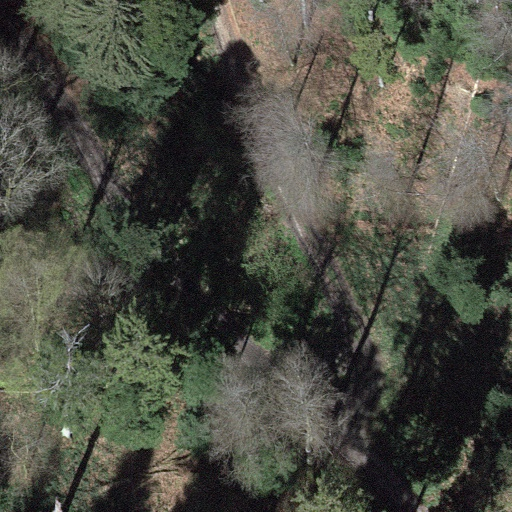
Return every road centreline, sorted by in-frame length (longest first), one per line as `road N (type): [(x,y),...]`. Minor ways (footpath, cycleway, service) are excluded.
road 1 (track): [(417,511),(186,292),(115,203),(0,4)]
road 2 (track): [(220,0),(321,280),(362,359),(356,396),(324,418)]
